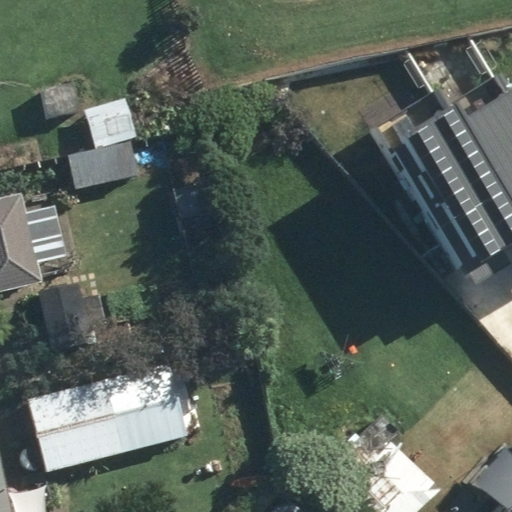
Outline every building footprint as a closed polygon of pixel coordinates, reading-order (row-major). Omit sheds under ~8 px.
[(361,132),(372,123),(340,86),(305,117),(362,181),(386,160),(361,132)] [(453,105),(403,132),(483,262),(511,242),(511,89),(463,118),(453,105)] [(135,183),(117,105),(86,112),(94,147),(56,156),(66,199),(135,183)] [(0,296),(31,291),(27,272),(78,263),(70,220),(27,227),(24,206),(0,210),(0,296)] [(107,379),(21,399),(40,478),(125,458),(107,379)] [(378,411),(309,476),(342,511),(429,511),(443,500),(398,451),(407,443),(378,411)]
